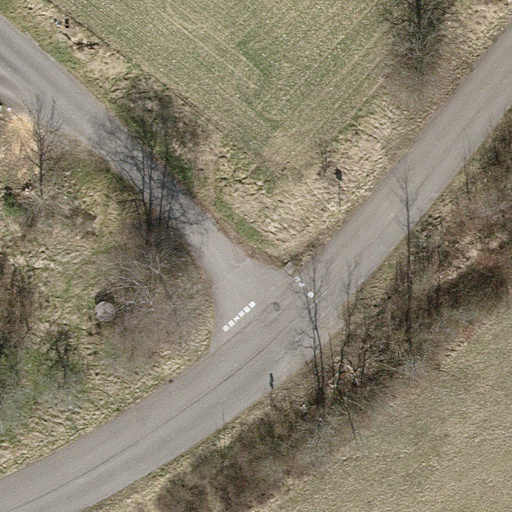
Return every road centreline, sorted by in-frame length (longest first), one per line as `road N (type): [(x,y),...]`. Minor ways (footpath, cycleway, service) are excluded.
road 1 (residential): [(406,212),(210,413),(14,511)]
road 2 (track): [(318,304),(0,33)]
road 3 (unclassified): [(511,79),(406,212)]
